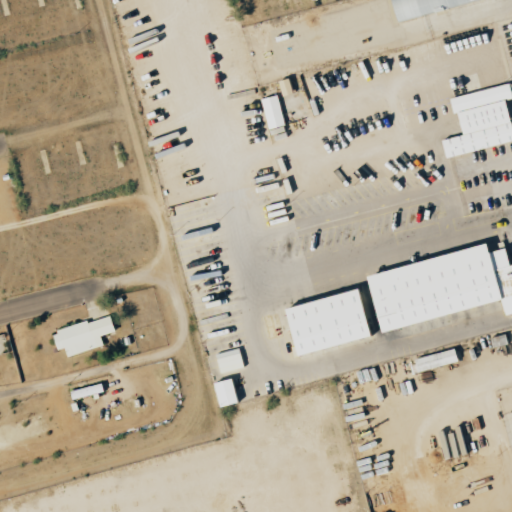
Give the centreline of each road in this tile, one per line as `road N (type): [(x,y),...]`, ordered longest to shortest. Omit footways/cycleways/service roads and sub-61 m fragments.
road 1 (residential): [(61,0),(129,113),(211,414)]
road 2 (residential): [(0,471),(211,414)]
road 3 (residential): [(0,315),(170,272)]
road 4 (residential): [(0,146),(129,113)]
